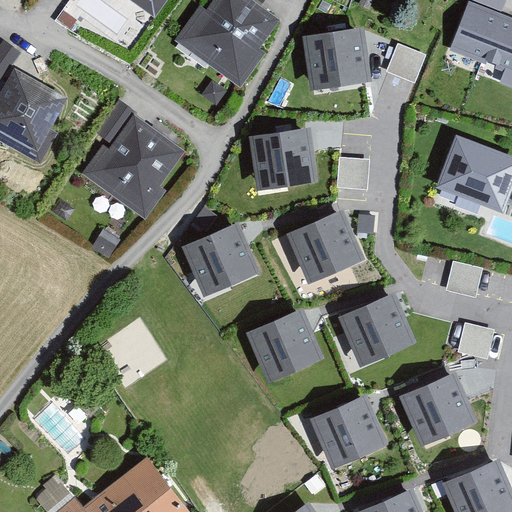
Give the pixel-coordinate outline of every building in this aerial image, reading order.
[(131,0),(152,17),(163,0),(131,0)] [(198,6),(174,39),(239,86),(263,54),(256,49),(275,22),(255,8),(244,0),(211,0),(204,10),(198,6)] [(473,0),(504,13),(509,0),(473,0)] [(511,20),(472,5),(456,48),(511,69),(511,20)] [(308,38),(317,91),(377,81),(368,28),(308,38)] [(0,39),(0,80),(7,70),(18,53),(0,39)] [(400,40),(388,69),(417,81),(429,52),(400,40)] [(63,101),(7,70),(0,80),(0,139),(37,164),(56,133),(45,128),(63,101)] [(102,144),(80,173),(141,218),(164,192),(156,188),(181,154),(128,115),(106,148),(102,144)] [(315,129),(253,137),(261,191),(324,181),(315,129)] [(511,154),(456,134),(436,187),(504,213),(508,202),(511,203),(511,154)] [(371,187),(372,155),(340,154),(339,186),(371,187)] [(349,210),(292,235),(314,285),(370,258),(349,210)] [(243,223),(188,248),(210,298),(266,272),(256,251),(243,223)] [(453,259),(449,289),(480,293),(484,263),(453,259)] [(492,295),(511,296),(511,275),(494,274),(492,295)] [(401,295),(345,318),(366,366),(422,342),(401,295)] [(308,308),(250,332),(273,383),(330,357),(308,308)] [(467,319),(460,349),(490,357),(497,327),(467,319)] [(459,373),(404,396),(427,446),(484,422),(459,373)] [(373,396),(315,419),(338,469),(394,445),(373,396)] [(140,454),(78,501),(69,493),(46,511),(182,511),(185,510),(140,454)] [(511,511),(511,486),(499,460),(446,479),(460,511),(511,511)] [(425,511),(414,488),(360,509),(361,511),(425,511)] [(321,511),(313,500),(296,511),(321,511)]
